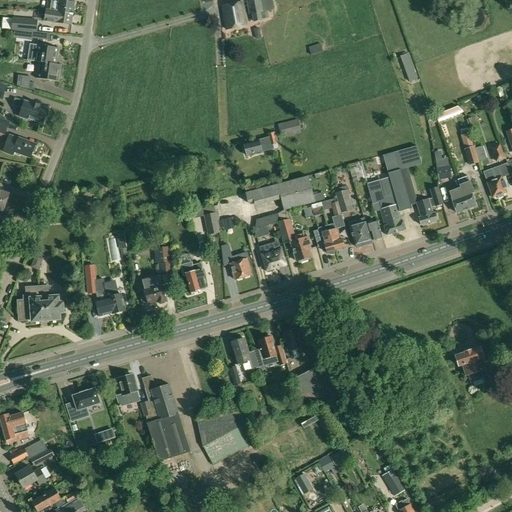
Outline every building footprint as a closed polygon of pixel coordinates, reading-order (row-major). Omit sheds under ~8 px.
[(252,0),(246,1),(248,14),(251,14),(253,22),(262,20),(261,13),(273,10),(271,0),(252,0)] [(47,1),(46,10),(73,14),(74,3),(58,1),(58,3),(47,1)] [(242,2),(221,6),(226,30),(246,26),(242,2)] [(46,10),(44,22),(71,25),(73,14),(46,10)] [(12,30),(33,32),(36,32),(37,20),(13,18),(12,30)] [(33,32),(32,38),(50,41),(50,33),(41,33),(33,32)] [(320,43),(308,47),(311,55),(322,51),(320,43)] [(59,48),(36,45),(33,61),(38,62),(57,64),(59,48)] [(408,53),(401,56),(410,81),(417,79),(408,53)] [(36,78),(59,82),(62,65),(57,64),(38,62),(36,78)] [(17,86),(35,91),(35,83),(30,82),(31,77),(19,75),(17,86)] [(15,107),(21,109),(19,116),(20,116),(19,118),(27,120),(27,119),(42,124),(44,117),(46,118),(48,112),(47,111),(47,110),(39,107),(39,106),(31,103),(31,104),(24,102),(17,100),(15,107)] [(458,106),(436,115),(438,122),(463,112),(458,106)] [(298,120),(277,125),(281,138),(301,133),(298,120)] [(252,143),(244,145),(247,156),(267,151),(274,149),(273,144),(277,143),(275,133),(268,135),(269,139),(259,141),(252,142),(252,143)] [(1,150),(3,150),(3,152),(12,156),(13,153),(30,159),(32,153),(36,154),(38,149),(34,147),(35,145),(18,139),(18,140),(8,137),(6,144),(4,143),(1,150)] [(500,144),(491,147),(497,162),(505,159),(500,144)] [(417,146),(396,152),(401,170),(422,164),(417,146)] [(474,147),(465,150),(470,165),(479,162),(474,147)] [(389,177),(367,184),(375,212),(380,211),(383,218),(385,227),(384,227),(386,236),(392,234),(400,232),(405,230),(403,221),(402,222),(399,212),(411,208),(401,170),(396,152),(393,153),(383,156),(389,177)] [(357,163),(348,165),(349,169),(352,178),(360,175),(357,163)] [(450,166),(436,169),(438,181),(452,178),(450,166)] [(492,170),(484,173),(488,182),(487,183),(492,198),(497,197),(497,199),(503,196),(503,195),(507,193),(505,189),(507,188),(504,181),(503,181),(501,178),(505,176),(501,166),(497,168),(492,170)] [(247,194),(246,194),(248,202),(252,205),(254,204),(255,207),(281,200),(284,210),(287,209),(315,202),(313,193),(308,177),(274,186),(258,191),(247,194)] [(470,182),(459,186),(460,188),(468,210),(476,207),(471,194),(474,193),(470,182)] [(256,184),(245,187),(247,194),(258,191),(256,184)] [(346,186),(334,190),(338,202),(341,213),(342,212),(353,209),(346,186)] [(432,198),(416,203),(419,211),(421,217),(419,218),(421,226),(437,221),(435,214),(433,214),(431,207),(437,206),(441,205),(437,188),(430,190),(432,198)] [(459,189),(449,192),(451,199),(456,214),(468,210),(460,188),(459,189)] [(0,201),(6,203),(10,194),(0,190),(0,201)] [(317,192),(313,193),(315,202),(324,199),(322,193),(318,194),(317,192)] [(338,202),(331,204),(335,217),(341,215),(341,213),(338,202)] [(217,206),(203,209),(204,215),(217,213),(218,213),(217,206)] [(322,207),(313,210),(315,217),(324,214),(322,207)] [(404,214),(407,219),(418,215),(416,209),(404,214)] [(217,213),(204,215),(205,217),(208,235),(219,233),(219,229),(217,221),(219,220),(217,213)] [(279,214),(259,219),(261,227),(278,223),(280,222),(278,215),(279,215),(279,214)] [(219,220),(217,221),(219,229),(224,228),(224,231),(235,229),(233,218),(219,220)] [(280,222),(278,223),(284,244),(290,242),(297,262),(299,261),(299,263),(310,260),(309,258),(311,257),(309,251),(311,250),(306,234),(295,237),(290,219),(280,222)] [(363,219),(348,223),(350,228),(355,245),(357,248),(363,247),(363,243),(372,240),(369,232),(367,233),(365,226),(365,224),(365,223),(363,219)] [(373,222),(365,224),(365,226),(367,233),(369,232),(372,240),(376,238),(378,239),(381,239),(381,237),(382,237),(378,222),(374,224),(373,222)] [(334,224),(329,225),(335,251),(345,248),(342,239),(340,240),(337,229),(336,223),(334,224)] [(318,231),(313,232),(318,248),(324,246),(326,253),(327,253),(328,253),(328,255),(334,255),(334,251),(335,251),(329,225),(322,227),(318,228),(319,231),(318,231)] [(278,242),(259,248),(260,250),(262,256),(266,271),(267,271),(268,273),(274,271),(273,269),(285,265),(281,250),(278,242)] [(127,248),(120,250),(122,259),(129,258),(127,248)] [(169,248),(155,249),(156,263),(170,261),(169,248)] [(232,263),(230,264),(235,281),(251,276),(246,259),(249,258),(247,253),(240,255),(240,257),(231,259),(232,263)] [(35,256),(31,268),(39,271),(43,259),(35,256)] [(192,262),(181,265),(183,276),(186,275),(190,292),(205,288),(203,278),(204,277),(203,271),(201,263),(193,265),(192,262)] [(94,265),(85,266),(88,294),(97,293),(94,265)] [(160,277),(142,282),(146,295),(148,304),(157,302),(160,305),(164,304),(165,302),(165,299),(166,299),(160,277)] [(24,301),(17,301),(18,321),(32,321),(32,322),(60,320),(59,313),(63,313),(62,303),(59,303),(58,297),(48,298),(47,287),(26,288),(27,295),(27,297),(23,297),(24,301)] [(98,301),(96,301),(100,317),(112,314),(125,311),(121,294),(118,294),(117,290),(109,292),(110,297),(105,299),(103,294),(97,295),(98,301)] [(286,333),(291,350),(297,349),(298,354),(305,352),(300,335),(298,335),(297,330),(294,331),(293,330),(286,332),(287,333),(286,333)] [(261,349),(255,351),(257,360),(276,355),(279,366),(286,364),(281,346),(274,348),(271,338),(266,340),(265,338),(259,340),(259,342),(261,349)] [(244,339),(230,343),(237,365),(251,361),(244,339)] [(470,383),(477,381),(486,378),(483,370),(486,369),(482,359),(483,359),(480,348),(467,352),(455,356),(459,367),(462,366),(465,376),(468,375),(470,383)] [(302,378),(292,379),(297,399),(333,398),(334,399),(349,394),(327,358),(314,365),(319,373),(304,382),(302,378)] [(299,372),(308,369),(305,362),(297,364),(299,372)] [(236,367),(229,368),(235,387),(241,385),(236,367)] [(123,394),(116,396),(119,407),(140,402),(133,376),(119,380),(123,394)] [(156,389),(152,376),(142,379),(145,389),(148,401),(153,399),(159,420),(147,424),(159,462),(190,452),(178,414),(169,385),(156,389)] [(75,402),(67,405),(72,421),(89,416),(86,408),(99,403),(100,403),(100,402),(95,390),(96,390),(95,389),(94,389),(87,391),(80,393),(81,394),(74,396),(73,396),(73,397),(75,402)] [(141,404),(145,416),(152,413),(148,402),(141,404)] [(260,410),(263,416),(271,413),(269,407),(260,410)] [(240,411),(197,420),(203,447),(212,465),(254,442),(249,435),(244,425),(240,411)] [(0,417),(0,420),(6,444),(30,438),(26,424),(23,413),(9,417),(9,415),(0,417)] [(103,431),(106,440),(116,437),(113,428),(103,431)] [(25,449),(9,457),(14,465),(28,457),(29,460),(47,450),(42,440),(25,449)] [(50,449),(47,450),(29,460),(34,467),(54,456),(50,449)] [(343,449),(335,454),(341,464),(349,460),(343,449)] [(328,455),(324,457),(331,469),(334,467),(328,455)] [(118,465),(121,473),(124,471),(126,470),(122,463),(118,465)] [(221,469),(225,477),(237,471),(233,463),(221,469)] [(30,467),(16,475),(23,488),(37,480),(40,484),(47,481),(39,468),(33,472),(30,467)] [(209,474),(212,479),(223,474),(220,469),(209,474)] [(392,470),(383,476),(396,496),(405,491),(392,470)] [(304,494),(313,489),(304,474),(295,479),(304,494)] [(136,483),(139,489),(149,485),(146,479),(136,483)] [(274,486),(269,488),(273,495),(278,492),(274,486)] [(55,489),(32,502),(37,511),(38,511),(61,499),(55,489)] [(64,498),(67,503),(81,495),(78,490),(64,498)] [(70,511),(82,505),(78,498),(61,508),(63,511),(60,511),(70,511)] [(406,507),(399,511),(414,511),(408,500),(403,502),(406,507)] [(233,511),(244,511),(248,510),(244,503),(232,510),(233,511)]
